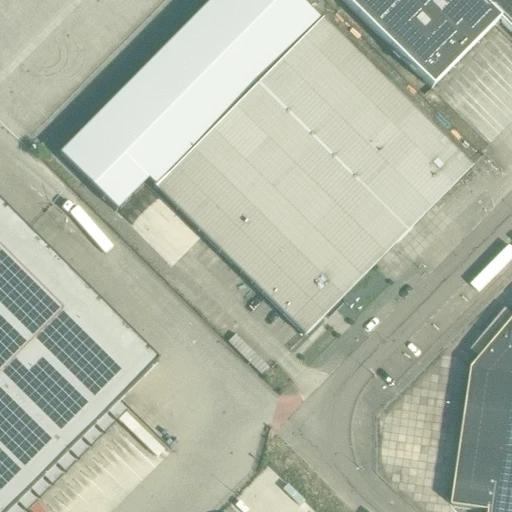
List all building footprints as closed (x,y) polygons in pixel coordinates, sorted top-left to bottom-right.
[(498,22),(475,0),(338,0),(430,91),(498,22)] [(511,0),(475,0),(498,22),(511,35),(511,0)] [(304,339),(446,195),(470,170),(320,23),(154,191),(304,339)] [(0,511),(9,511),(92,430),(105,417),(152,369),(154,367),(155,367),(155,366),(153,365),(127,339),(0,211),(0,511)] [(511,511),(511,322),(472,370),(452,508),(483,511),(511,511)]
